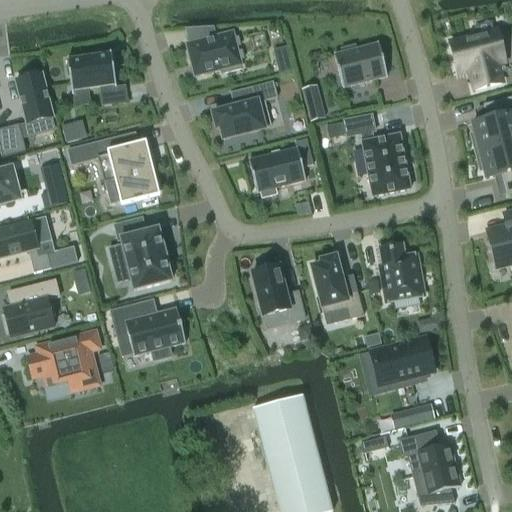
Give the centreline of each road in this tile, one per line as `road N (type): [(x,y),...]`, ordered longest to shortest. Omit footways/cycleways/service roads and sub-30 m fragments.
road 1 (residential): [(135,0),(177,126),(232,232),(442,205)]
road 2 (residential): [(442,205),(496,506)]
road 3 (residential): [(396,0),(422,82),(442,205)]
